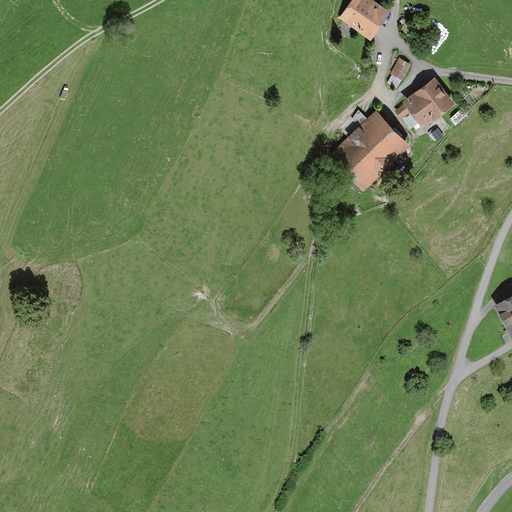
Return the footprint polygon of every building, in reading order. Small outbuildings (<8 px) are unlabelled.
[(387,12),(368,0),(354,0),(342,18),(370,37),(387,12)] [(412,68),(401,62),(393,77),(404,83),(412,68)] [(452,104),(434,80),(405,102),(406,104),(397,111),(402,117),(411,110),(423,126),(452,104)] [(333,154),(363,186),(405,147),(375,115),(333,154)] [(511,297),(497,307),(511,333),(511,297)]
